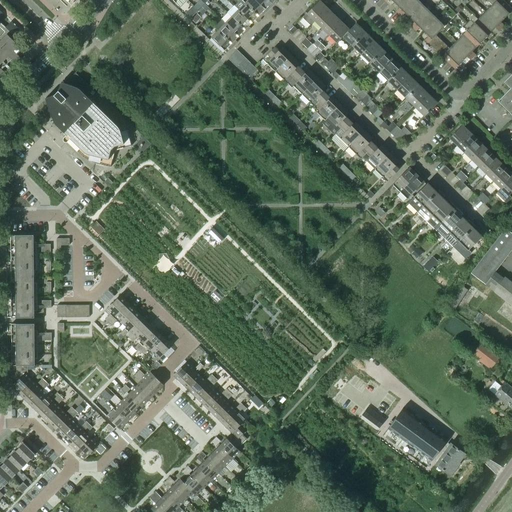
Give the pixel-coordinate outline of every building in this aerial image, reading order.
[(265,10),(255,0),(248,0),(245,3),(260,19),(264,15),(262,13),(265,10)] [(269,0),(255,0),(265,10),(268,6),(270,8),(274,5),(269,0)] [(398,14),(412,0),(397,0),(394,3),(399,8),(396,11),(398,14)] [(409,18),(422,5),(417,0),(412,0),(398,14),(401,17),(404,13),(409,18)] [(501,23),(511,10),(511,9),(502,0),(496,0),(491,5),(485,12),(501,29),(504,26),(501,23)] [(314,21),(327,8),(319,1),(302,18),(310,26),(314,21)] [(260,19),(245,3),(238,10),(252,23),(255,20),(257,22),(260,19)] [(413,29),(429,12),(422,5),(409,18),(414,22),(410,26),(413,29)] [(252,23),(238,10),(234,6),(227,13),(231,17),(247,32),(251,29),(249,27),(252,23)] [(321,28),(334,15),(327,8),(314,21),(321,28)] [(424,32),(437,19),(429,12),(413,29),(416,31),(419,28),(424,32)] [(501,29),(485,12),(477,19),(491,33),(495,28),(499,31),(501,29)] [(329,36),(342,22),(334,15),(321,28),(329,36)] [(247,32),(231,17),(225,24),(238,37),(241,34),(243,36),(247,32)] [(436,35),(444,27),(437,19),(424,32),(428,37),(425,40),(441,56),(449,48),(436,35)] [(491,33),(477,19),(473,24),(470,20),(467,23),(484,40),(491,33)] [(19,31),(11,22),(5,28),(14,36),(19,31)] [(336,43),(349,30),(342,22),(329,36),(336,43)] [(352,46),(365,32),(356,23),(343,37),(352,46)] [(484,40),(467,23),(464,27),(467,30),(463,34),(476,47),(484,40)] [(238,37),(225,24),(218,31),(234,46),(237,42),(235,40),(238,37)] [(234,46),(218,31),(211,38),(224,51),(228,48),(230,50),(234,46)] [(21,59),(17,55),(22,49),(5,32),(0,36),(0,38),(1,40),(0,41),(0,78),(1,79),(5,74),(1,70),(12,60),(16,64),(21,59)] [(361,55),(374,41),(365,32),(352,46),(361,55)] [(476,47),(463,34),(456,41),(473,58),(475,55),(472,52),(476,47)] [(370,63),(383,50),(374,41),(361,55),(370,63)] [(473,58),(456,41),(449,48),(441,56),(455,69),(467,57),(470,60),(473,58)] [(275,72),(291,56),(283,47),(279,51),(275,47),(266,56),(260,62),(264,66),(266,64),(275,72)] [(245,58),(237,50),(228,59),(236,67),(245,58)] [(379,72),(392,59),(383,50),(370,63),(379,72)] [(289,82),(301,70),(297,66),(299,64),(291,56),(275,72),(287,84),(289,82)] [(241,72),(250,63),(245,58),(236,67),(241,72)] [(388,81),(401,68),(392,59),(379,72),(388,81)] [(246,76),(254,67),(250,63),(241,72),(246,76)] [(249,80),(258,71),(254,67),(246,76),(249,80)] [(397,90),(410,77),(401,68),(388,81),(397,90)] [(301,95),(318,78),(309,70),(305,74),(301,70),(289,82),(301,95)] [(117,126),(96,106),(102,99),(76,73),(77,71),(69,80),(66,84),(61,82),(58,91),(54,95),(45,98),(54,121),(57,125),(64,132),(65,131),(68,134),(64,138),(63,139),(63,140),(63,141),(64,142),(66,143),(68,142),(72,138),(75,140),(73,142),(83,151),(84,152),(85,153),(86,154),(88,154),(89,155),(96,157),(94,163),(111,167),(114,153),(117,150),(132,146),(127,131),(127,130),(121,132),(120,130),(120,129),(119,128),(118,127),(117,126)] [(345,89),(353,81),(348,76),(344,81),(339,76),(336,80),(345,89)] [(406,99),(419,85),(410,77),(397,90),(406,99)] [(314,107),(326,94),(322,90),(326,87),(318,78),(301,95),(314,107)] [(415,107),(428,94),(419,85),(406,99),(415,107)] [(325,121),(341,104),(332,96),(330,98),(326,94),(314,107),(312,109),(325,121)] [(424,117),(437,103),(428,94),(415,107),(424,117)] [(511,113),(511,102),(504,95),(498,102),(511,115),(511,113)] [(349,120),(345,117),(349,113),(341,104),(325,121),(337,133),(349,120)] [(348,147),(364,130),(355,122),(353,124),(349,120),(337,133),(335,135),(348,147)] [(457,146),(469,133),(462,125),(449,138),(457,146)] [(374,145),(370,141),(372,139),(364,130),(348,147),(360,159),(362,157),(374,145)] [(403,136),(399,132),(393,138),(397,142),(403,136)] [(464,153),(477,140),(469,133),(457,146),(464,153)] [(471,160),(484,147),(477,140),(464,153),(471,160)] [(374,169),(390,153),(382,145),(378,149),(374,145),(362,157),(374,169)] [(478,167),(491,154),(484,147),(471,160),(478,167)] [(399,169),(395,165),(399,161),(390,153),(374,169),(387,182),(390,178),(390,179),(399,169)] [(486,174),(499,161),(491,154),(478,167),(486,174)] [(493,182),(506,169),(499,161),(486,174),(493,182)] [(400,192),(419,173),(415,169),(413,171),(409,167),(392,185),(400,192)] [(500,189),(511,176),(511,174),(506,169),(493,182),(500,189)] [(407,200),(424,182),(420,179),(422,176),(419,173),(400,192),(407,200)] [(508,196),(511,191),(511,176),(500,189),(508,196)] [(417,212),(438,190),(432,184),(430,186),(427,183),(408,203),(417,212)] [(426,221),(446,201),(443,198),(445,196),(438,190),(417,212),(426,221)] [(435,230),(456,208),(450,202),(448,204),(446,201),(426,221),(435,230)] [(449,233),(464,219),(461,216),(463,214),(456,208),(435,230),(444,239),(450,233),(449,233)] [(459,242),(474,226),(468,219),(466,221),(464,219),(449,233),(450,233),(459,242)] [(222,236),(211,226),(205,232),(217,242),(222,236)] [(468,251),(482,237),(479,234),(481,232),(474,226),(459,242),(468,251)] [(485,285),(511,249),(511,233),(505,228),(470,273),(485,285)] [(34,277),(34,256),(33,235),(10,235),(11,277),(34,277)] [(56,239),(56,252),(61,252),(61,246),(63,246),(69,245),(69,239),(56,239)] [(34,318),(34,287),(34,277),(11,277),(11,318),(34,318)] [(511,282),(504,277),(493,291),(511,305),(511,282)] [(115,316),(128,303),(120,295),(107,309),(115,316)] [(122,323),(135,310),(128,303),(115,316),(122,323)] [(66,318),(65,305),(57,305),(57,318),(66,318)] [(129,330),(142,317),(135,310),(122,323),(129,330)] [(137,337),(150,324),(142,317),(129,330),(128,332),(131,335),(128,337),(132,342),(137,337)] [(34,335),(34,324),(11,324),(11,335),(34,335)] [(144,344),(157,331),(150,324),(137,337),(144,344)] [(151,352),(164,338),(157,331),(144,344),(151,352)] [(34,345),(34,335),(11,335),(11,345),(34,345)] [(163,354),(172,346),(164,338),(151,352),(162,362),(166,357),(163,354)] [(489,369),(498,358),(476,339),(467,351),(489,369)] [(35,355),(34,345),(11,345),(11,355),(35,355)] [(35,366),(35,355),(11,355),(11,366),(27,366),(35,366)] [(181,383),(194,370),(186,362),(173,375),(181,383)] [(19,394),(32,381),(26,375),(27,373),(27,366),(11,366),(16,366),(16,372),(11,377),(17,382),(12,387),(19,394)] [(188,390),(201,377),(194,370),(181,383),(188,390)] [(163,385),(152,374),(150,372),(143,380),(156,393),(163,385)] [(196,397),(208,384),(201,377),(188,390),(196,397)] [(156,393),(143,380),(136,387),(149,400),(156,393)] [(26,401),(39,388),(32,381),(19,394),(26,401)] [(511,388),(504,382),(494,394),(511,409),(511,388)] [(203,404),(216,391),(208,384),(196,397),(203,404)] [(149,400),(136,387),(131,391),(130,390),(127,393),(142,407),(149,400)] [(34,408),(47,395),(39,388),(26,401),(34,408)] [(210,411),(223,398),(216,391),(203,404),(210,411)] [(142,407),(127,393),(124,396),(125,397),(121,402),(134,415),(142,407)] [(54,402),(47,395),(34,408),(41,415),(54,402)] [(254,407),(260,401),(254,396),(253,396),(252,398),(248,401),(254,407)] [(217,419),(230,405),(223,398),(210,411),(217,419)] [(48,423),(61,409),(54,402),(41,415),(48,423)] [(134,415),(121,402),(114,409),(127,422),(134,415)] [(224,426),(237,412),(230,405),(217,419),(224,426)] [(368,408),(362,416),(380,429),(386,421),(368,408)] [(387,429),(431,461),(446,441),(403,408),(387,429)] [(56,430),(68,416),(61,409),(48,423),(56,430)] [(127,422),(114,409),(107,416),(120,429),(127,422)] [(239,425),(245,420),(237,412),(224,426),(232,433),(239,425)] [(63,437),(76,424),(68,416),(56,430),(63,437)] [(70,444),(83,431),(76,424),(63,437),(70,444)] [(237,449),(246,439),(242,435),(246,431),(239,425),(232,433),(236,437),(230,443),(237,449)] [(77,451),(90,438),(83,431),(70,444),(77,451)] [(85,458),(98,445),(90,438),(77,451),(85,458)] [(240,452),(237,449),(230,443),(226,439),(219,446),(232,459),(240,452)] [(35,454),(22,441),(17,446),(19,448),(16,451),(14,449),(27,462),(35,454)] [(450,443),(450,444),(446,441),(431,461),(435,464),(443,471),(441,473),(448,479),(459,464),(457,461),(463,453),(450,443)] [(232,459),(219,446),(212,454),(225,467),(232,459)] [(27,462),(14,449),(9,454),(11,456),(9,458),(7,457),(20,470),(27,462)] [(225,467),(212,454),(205,461),(218,474),(225,467)] [(20,470),(7,457),(2,462),(4,464),(1,466),(0,465),(12,478),(20,470)] [(218,474),(205,461),(198,468),(211,481),(218,474)] [(12,478),(0,465),(0,481),(5,486),(12,478)] [(211,481),(198,468),(190,475),(204,488),(211,481)] [(204,488),(190,475),(184,482),(180,479),(196,496),(204,488)] [(196,496),(180,479),(173,487),(186,499),(193,492),(196,496)] [(186,499),(173,487),(166,494),(179,507),(186,499)] [(179,507),(166,494),(158,501),(169,511),(180,511),(182,510),(179,507)] [(169,511),(158,501),(151,509),(154,511),(169,511)]
